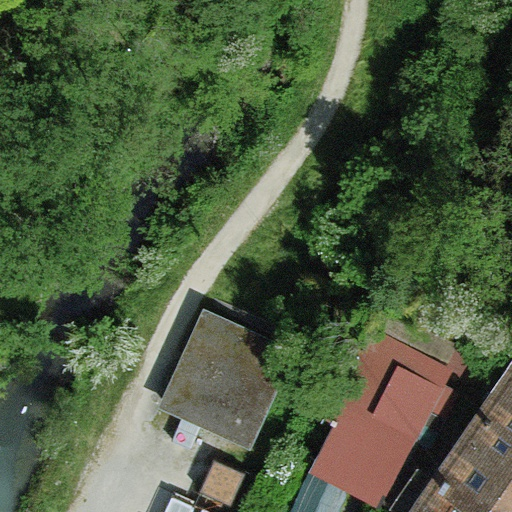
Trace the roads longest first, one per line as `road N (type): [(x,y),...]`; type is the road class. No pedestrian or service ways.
road 1 (track): [(167,334),(330,104),(358,0)]
road 2 (track): [(167,334),(91,511)]
